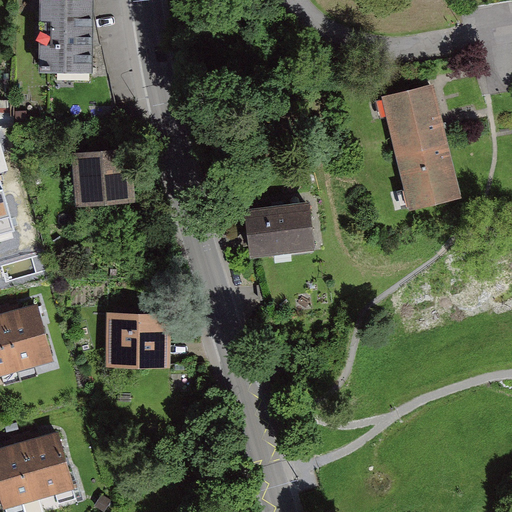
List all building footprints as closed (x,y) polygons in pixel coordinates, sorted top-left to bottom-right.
[(103,0),(45,0),(45,79),(104,79),(103,0)] [(441,82),(389,95),(418,208),(471,195),(441,82)] [(1,143),(0,143),(0,174),(9,172),(1,143)] [(139,147),(78,152),(81,207),(142,203),(139,147)] [(0,235),(17,231),(0,179),(0,235)] [(316,199),(254,208),(261,259),(323,251),(316,199)] [(43,302),(0,314),(0,376),(59,359),(43,302)] [(175,312),(111,312),(111,367),(175,367),(175,312)] [(63,431),(0,449),(0,475),(10,508),(80,487),(63,431)]
